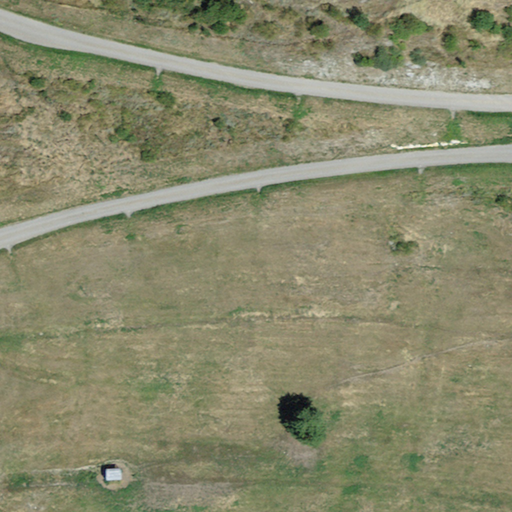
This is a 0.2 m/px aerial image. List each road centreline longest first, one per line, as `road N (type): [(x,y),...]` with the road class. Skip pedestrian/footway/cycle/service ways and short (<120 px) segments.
road 1 (unclassified): [(0,15),(247,77),(511,102)]
road 2 (unclassified): [(511,152),(312,169),(166,193),(0,238)]
